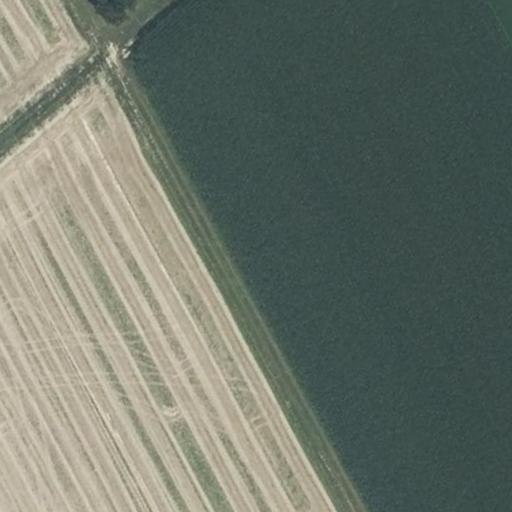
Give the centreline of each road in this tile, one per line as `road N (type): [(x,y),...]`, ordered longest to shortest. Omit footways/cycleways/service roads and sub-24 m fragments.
road 1 (track): [(81,0),(357,511)]
road 2 (track): [(108,49),(0,143)]
